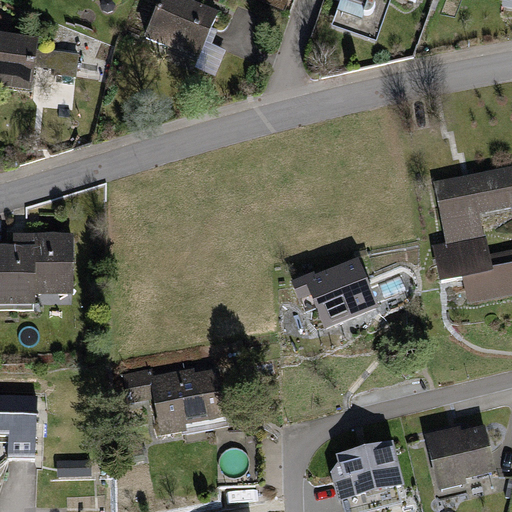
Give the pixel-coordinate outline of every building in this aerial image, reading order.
[(106,0),(103,1),(101,6),(103,12),(109,15),(115,12),(117,6),(114,1),(110,0),(106,0)] [(220,13),(187,0),(162,0),(146,41),(199,63),(220,13)] [(285,0),(257,0),(257,1),(285,12),(289,1),(285,0)] [(333,0),(341,2),(332,29),(376,44),(391,0),(410,0),(415,1),(415,0),(333,0)] [(41,40),(0,34),(0,84),(3,85),(2,90),(33,94),(36,70),(54,72),(54,76),(79,80),(82,56),(39,51),(41,40)] [(511,169),(472,178),(434,186),(447,246),(483,239),(479,216),(511,209),(511,169)] [(15,248),(0,247),(0,308),(37,308),(37,295),(74,295),(74,237),(15,237),(15,248)] [(483,239),(447,246),(432,249),(439,285),(462,281),(468,307),(511,298),(511,251),(486,256),(483,239)] [(314,276),(291,286),(304,319),(315,314),(322,333),(377,311),(357,263),(315,280),(314,276)] [(155,370),(123,375),(128,405),(156,400),(163,440),(187,436),(186,429),(227,422),(218,373),(196,377),(195,370),(156,377),(155,370)] [(38,400),(0,399),(0,437),(10,438),(10,458),(36,459),(38,400)] [(262,485),(259,430),(217,432),(220,487),(262,485)] [(459,431),(424,438),(436,496),(466,490),(465,485),(496,479),(485,430),(460,435),(459,431)] [(131,463),(147,458),(142,439),(125,444),(131,463)] [(394,444),(335,460),(337,468),(330,477),(337,508),(342,507),(397,493),(405,491),(394,444)] [(92,462),(59,464),(59,480),(93,479),(92,462)] [(397,493),(342,507),(343,511),(381,511),(401,507),(397,493)]
